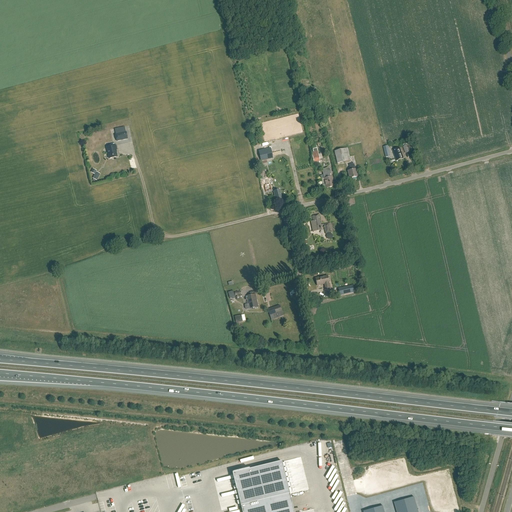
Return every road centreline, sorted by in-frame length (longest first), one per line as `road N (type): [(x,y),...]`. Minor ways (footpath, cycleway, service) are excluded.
road 1 (motorway): [(0,374),(511,428)]
road 2 (motorway): [(511,412),(0,360)]
road 3 (unclassified): [(282,209),(511,150)]
road 4 (unknown): [(204,511),(197,488),(206,478),(290,451),(308,457),(327,511)]
road 5 (unclassified): [(282,209),(162,236),(138,165)]
